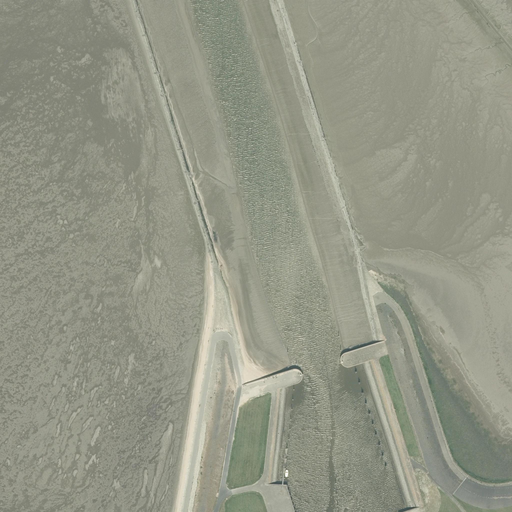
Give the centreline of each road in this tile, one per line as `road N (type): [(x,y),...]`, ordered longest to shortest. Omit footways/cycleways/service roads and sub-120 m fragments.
road 1 (track): [(188,511),(221,338),(234,342),(243,381),(224,497)]
road 2 (track): [(381,301),(407,325),(456,469),(484,489),(511,490)]
road 3 (track): [(425,506),(377,353),(351,361)]
road 4 (track): [(224,497),(269,478),(279,384)]
